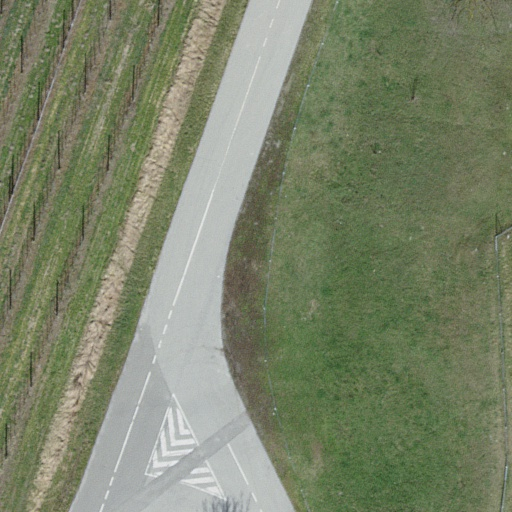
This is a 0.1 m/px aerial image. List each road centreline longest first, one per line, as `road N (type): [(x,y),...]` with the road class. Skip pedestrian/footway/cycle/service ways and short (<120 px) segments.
road 1 (unclassified): [(289,0),(178,338)]
road 2 (unclassified): [(178,338),(95,511)]
road 3 (unclassified): [(258,511),(178,338)]
